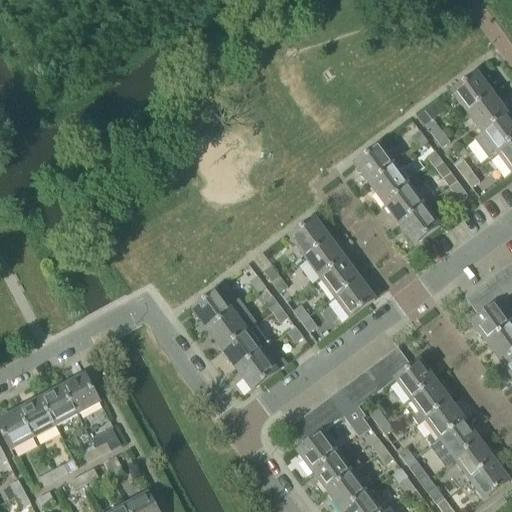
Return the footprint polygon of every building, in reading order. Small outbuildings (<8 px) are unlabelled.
[(477,75),(451,94),(467,114),(492,96),(477,75)] [(481,134),(507,116),(492,96),(467,114),(481,134)] [(437,104),(417,118),(425,127),(444,113),(437,104)] [(511,142),(511,122),(507,116),(481,134),(473,140),(488,160),(496,154),(511,142)] [(425,128),(429,133),(433,139),(441,133),(433,122),(425,128)] [(427,144),(419,133),(411,138),(420,150),(427,144)] [(442,150),(450,145),(441,133),(433,139),(442,150)] [(511,175),(511,174),(511,142),(496,154),(511,175)] [(379,147),(354,166),(369,187),(394,168),(379,147)] [(434,154),(426,160),(434,170),(442,164),(434,154)] [(462,162),(455,168),(463,179),(471,173),(462,162)] [(442,180),(450,175),(442,164),(434,170),(442,180)] [(384,206),(409,188),(394,168),(369,187),(384,206)] [(471,189),(479,184),(471,173),(463,179),(471,189)] [(465,194),(457,183),(449,189),(457,200),(465,194)] [(399,226),(424,208),(409,188),(384,206),(399,226)] [(414,247),(439,228),(424,208),(399,226),(414,247)] [(330,241),(314,220),(289,239),(304,259),(330,241)] [(344,261),(330,241),(304,259),(319,279),(344,261)] [(359,281),(344,261),(319,279),(334,299),(359,281)] [(271,267),(263,273),(271,284),(279,278),(271,267)] [(511,293),(511,281),(504,270),(494,277),(508,297),(511,293)] [(508,297),(494,277),(484,284),(498,304),(505,299),(508,297)] [(248,284),(256,295),(265,288),(257,278),(248,284)] [(279,295),(287,289),(279,278),(271,284),(279,295)] [(349,320),(374,301),(359,281),(334,299),(349,320)] [(498,304),(484,284),(475,291),(489,311),(498,304)] [(242,306),(227,286),(192,311),(207,332),(242,306)] [(465,299),(479,318),(489,311),(475,291),(465,299)] [(271,299),(263,305),(270,316),(278,310),(271,299)] [(489,311),(479,318),(471,324),(486,344),(511,326),(511,325),(511,307),(505,299),(498,304),(489,311)] [(256,326),(242,306),(207,332),(222,352),(256,326)] [(301,307),(293,313),(301,324),(309,318),(301,307)] [(270,316),(279,327),(287,321),(278,310),(270,316)] [(301,324),(308,335),(317,329),(309,318),(301,324)] [(222,352),(236,372),(271,346),(256,326),(222,352)] [(511,326),(486,344),(500,364),(511,355),(511,326)] [(303,339),(295,328),(287,334),(295,345),(303,339)] [(251,392),(286,366),(271,346),(236,372),(251,392)] [(397,349),(387,357),(401,376),(411,368),(397,349)] [(511,355),(500,364),(511,379),(511,355)] [(401,376),(387,357),(377,364),(392,383),(393,382),(401,376)] [(401,376),(393,382),(409,403),(435,384),(419,362),(411,368),(401,376)] [(392,383),(377,364),(368,371),(382,390),(392,383)] [(382,390),(368,371),(358,378),(373,398),(382,390)] [(77,416),(99,404),(85,377),(62,389),(77,416)] [(373,398),(358,378),(349,385),(363,405),(373,398)] [(435,384),(409,403),(417,414),(412,418),(418,427),(424,423),(450,403),(435,384)] [(339,392),(354,412),(363,405),(349,385),(339,392)] [(54,428),(77,416),(62,389),(39,401),(54,428)] [(344,419),(354,412),(339,392),(329,400),(344,419)] [(334,426),(344,419),(329,400),(320,407),(334,426)] [(32,440),(54,428),(39,401),(18,412),(32,440)] [(450,403),(424,423),(432,434),(426,438),(433,447),(439,443),(465,423),(450,403)] [(325,434),(334,426),(320,407),(310,414),(325,434)] [(374,411),(367,417),(375,428),(383,423),(374,411)] [(18,412),(0,421),(0,432),(10,451),(32,440),(18,412)] [(315,441),(324,434),(325,434),(310,414),(300,421),(315,441)] [(315,441),(300,421),(291,428),(306,448),(315,441)] [(368,433),(360,422),(353,427),(361,438),(368,433)] [(383,439),(391,433),(383,423),(375,428),(383,439)] [(433,447),(430,449),(445,469),(454,463),(480,443),(465,423),(439,443),(433,447)] [(306,448),(307,450),(299,457),(313,475),(339,455),(338,454),(324,434),(315,441),(306,448)] [(375,442),(368,447),(376,459),(384,453),(375,442)] [(111,452),(107,443),(94,449),(99,458),(111,452)] [(480,443),(454,463),(468,483),(495,463),(480,443)] [(338,454),(339,455),(313,475),(327,495),(354,475),(353,474),(362,468),(346,448),(338,454)] [(94,449),(82,456),(87,464),(99,458),(94,449)] [(404,450),(396,456),(405,468),(413,462),(404,450)] [(384,470),(392,464),(384,453),(376,459),(384,470)] [(107,474),(115,470),(111,461),(103,466),(107,474)] [(412,478),(420,472),(413,462),(405,468),(412,478)] [(495,463),(468,483),(483,502),(502,488),(509,483),(495,463)] [(67,475),(63,466),(50,473),(55,482),(67,475)] [(98,468),(103,476),(107,474),(103,466),(98,468)] [(98,480),(93,471),(80,478),(85,487),(98,480)] [(50,473),(38,479),(43,488),(55,482),(50,473)] [(346,511),(369,495),(354,475),(327,495),(340,511),(346,511)] [(80,478),(69,484),(74,493),(85,487),(80,478)] [(405,481),(397,487),(406,498),(414,493),(405,481)] [(18,482),(9,486),(10,488),(16,499),(24,494),(18,482)] [(10,488),(4,492),(9,502),(16,499),(10,488)] [(434,489),(426,495),(436,507),(443,501),(434,489)] [(413,508),(421,503),(414,493),(406,498),(413,508)] [(16,499),(21,510),(30,506),(24,494),(16,499)] [(41,509),(53,503),(48,494),(36,500),(41,509)] [(127,511),(156,511),(148,495),(125,507),(127,511)] [(346,511),(381,511),(369,495),(346,511)] [(499,511),(506,507),(499,498),(489,506),(494,511),(499,511)] [(439,511),(449,511),(451,511),(443,501),(436,507),(439,511)]
